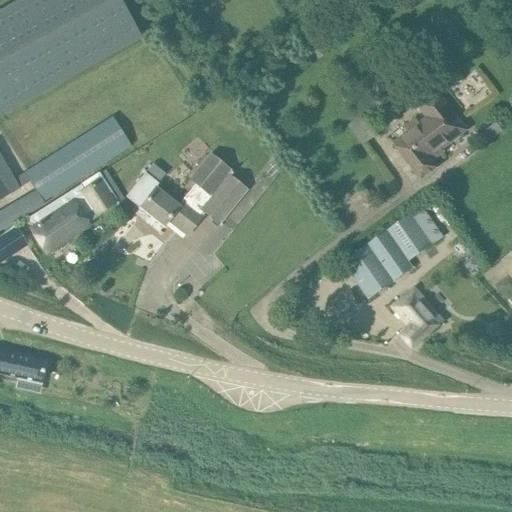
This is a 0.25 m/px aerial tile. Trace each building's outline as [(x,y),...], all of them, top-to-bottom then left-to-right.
[(0,114),(141,36),(120,0),(12,0),(0,7),(0,114)] [(318,56),(326,50),(319,40),(310,46),(318,56)] [(438,83),(452,72),(440,56),(426,67),(438,83)] [(466,128),(444,101),(435,89),(415,105),(424,117),(418,122),(415,118),(405,127),(407,130),(392,142),(421,178),(436,166),(431,160),(445,150),(442,147),(466,128)] [(42,201),(131,145),(112,115),(23,171),(42,201)] [(362,149),(375,140),(360,120),(347,129),(362,149)] [(496,123),(479,137),(485,145),(502,132),(496,123)] [(218,223),(246,188),(230,175),(233,171),(209,151),(187,179),(193,184),(177,205),(154,187),(157,183),(143,173),(125,196),(139,207),(137,209),(162,229),(168,221),(186,234),(203,212),(218,223)] [(0,195),(18,185),(0,153),(0,195)] [(30,228),(46,252),(87,225),(82,216),(93,209),(97,214),(112,204),(96,181),(83,189),(80,184),(27,220),(32,227),(30,228)] [(410,213),(344,260),(370,298),(412,267),(408,261),(431,244),(425,234),(436,226),(421,205),(410,213)] [(11,254),(26,243),(16,228),(1,238),(11,254)] [(412,348),(443,319),(412,285),(390,305),(409,327),(400,335),(412,348)] [(46,358),(4,349),(0,348),(0,373),(40,382),(46,358)]
